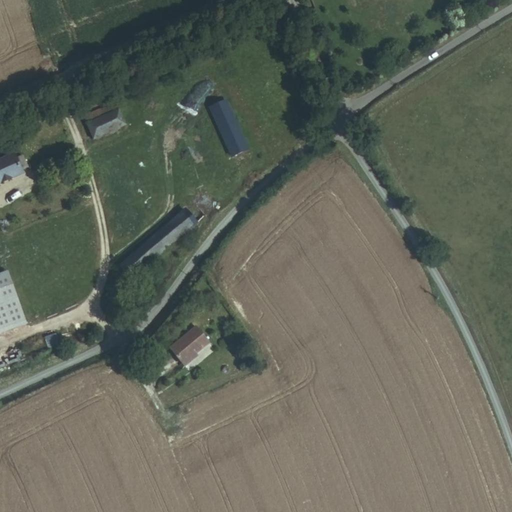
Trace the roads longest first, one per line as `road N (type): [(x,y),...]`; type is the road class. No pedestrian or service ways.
road 1 (track): [(511,392),(467,289),(367,129),(511,30)]
road 2 (unclassified): [(339,123),(265,182),(146,322),(0,392)]
road 3 (unclassified): [(339,123),(452,307),(511,454)]
road 4 (track): [(0,345),(87,308),(99,287),(103,225),(63,91)]
road 5 (track): [(227,0),(0,102)]
road 6 (unclassified): [(511,11),(339,123)]
road 7 (unclassified): [(282,0),(339,123)]
